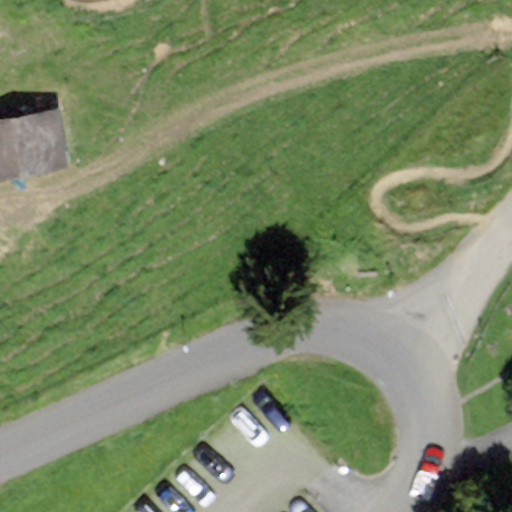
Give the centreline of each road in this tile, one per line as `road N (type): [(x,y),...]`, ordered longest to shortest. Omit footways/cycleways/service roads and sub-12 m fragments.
road 1 (residential): [(0,456),(269,337),(355,329),(402,354)]
road 2 (residential): [(402,354),(418,383),(429,445),(394,511)]
road 3 (residential): [(402,354),(511,225)]
